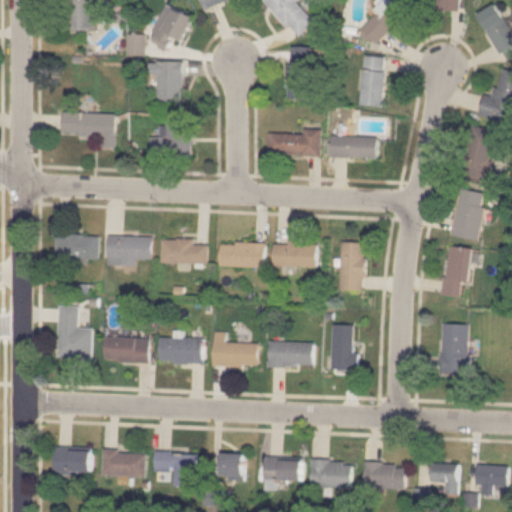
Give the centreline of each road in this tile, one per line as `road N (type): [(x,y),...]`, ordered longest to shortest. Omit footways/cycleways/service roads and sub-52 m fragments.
road 1 (residential): [(22,0),(24,511)]
road 2 (residential): [(511,421),(24,400)]
road 3 (residential): [(415,204),(43,185),(0,169)]
road 4 (residential): [(445,68),(403,289),(399,418)]
road 5 (residential): [(237,63),(237,192)]
